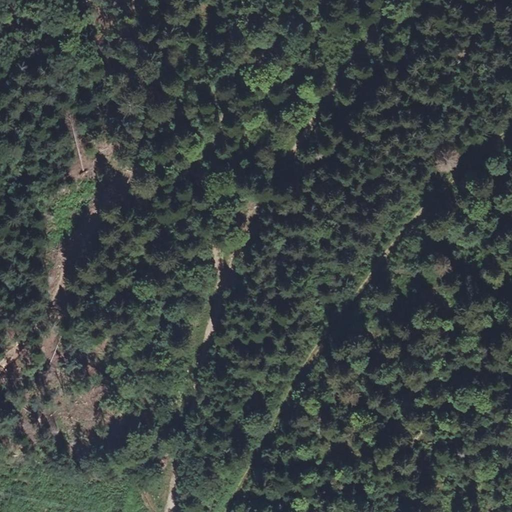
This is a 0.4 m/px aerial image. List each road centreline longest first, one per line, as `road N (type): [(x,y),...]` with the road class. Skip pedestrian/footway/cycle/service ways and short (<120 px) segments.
road 1 (track): [(511,129),(335,313),(233,511)]
road 2 (track): [(222,290),(295,142),(400,0)]
road 3 (track): [(222,290),(231,121),(312,0)]
road 4 (track): [(153,511),(88,354),(45,331),(0,368)]
road 5 (track): [(168,511),(222,290)]
